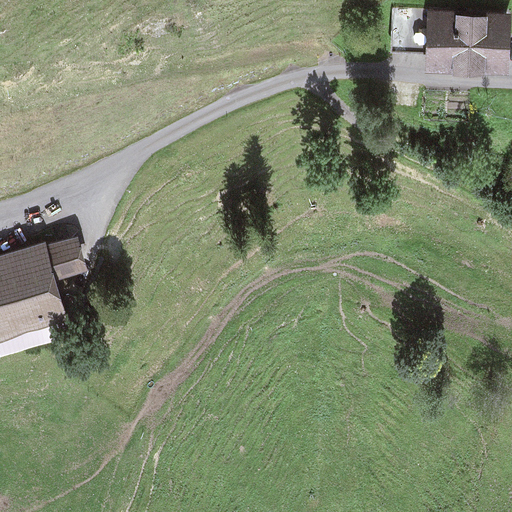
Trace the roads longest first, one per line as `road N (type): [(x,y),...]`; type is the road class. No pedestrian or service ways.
road 1 (track): [(0,212),(214,109),(310,74),(511,81)]
road 2 (track): [(299,78),(392,148),(511,216)]
